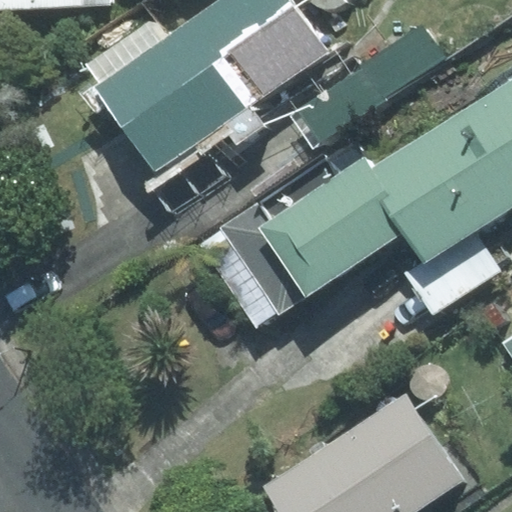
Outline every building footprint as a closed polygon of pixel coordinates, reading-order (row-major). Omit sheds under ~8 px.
[(0,0),(0,10),(103,5),(102,0),(0,0)] [(301,124),(288,104),(360,52),(321,0),(255,0),(200,41),(183,17),(122,61),(201,168),(261,125),(274,144),(301,124)] [(409,50),(311,118),(332,149),(403,99),(401,96),(427,77),(409,50)] [(446,230),(460,251),(427,274),(456,316),(511,276),(511,264),(496,241),(511,230),(511,96),(412,166),(404,154),(299,226),(282,200),(243,228),(304,315),(343,287),(349,296),(446,230)] [(442,394),(310,485),(328,511),(452,511),(501,478),(442,394)]
